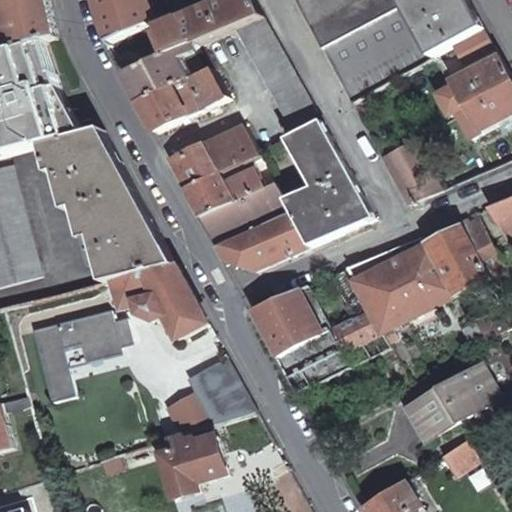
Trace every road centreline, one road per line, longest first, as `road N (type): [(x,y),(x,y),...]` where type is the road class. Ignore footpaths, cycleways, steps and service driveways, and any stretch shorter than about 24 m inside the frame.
road 1 (residential): [(72,0),(79,34),(228,303)]
road 2 (residential): [(511,182),(228,303)]
road 3 (residential): [(228,303),(337,511)]
